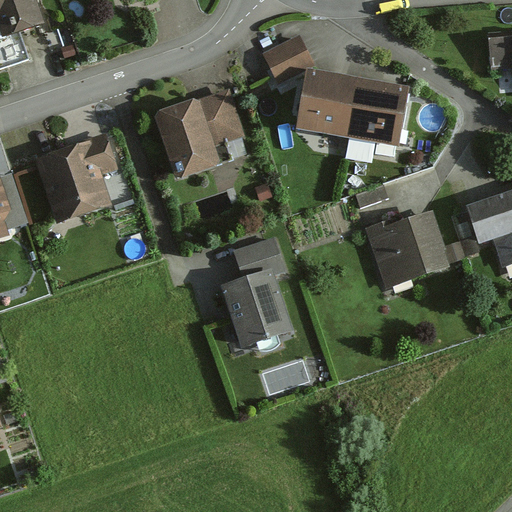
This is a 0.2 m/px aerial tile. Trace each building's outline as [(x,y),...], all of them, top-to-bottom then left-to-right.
[(0,0),(0,23),(5,38),(41,26),(32,0),(0,0)] [(304,39),(269,57),(281,81),(316,63),(304,39)] [(511,46),(492,48),(494,68),(511,66),(511,46)] [(359,87),(312,79),(304,129),(350,137),(359,87)] [(405,95),(359,87),(350,137),(396,145),(405,95)] [(228,98),(159,120),(177,177),(218,164),(212,146),(240,137),(228,98)] [(104,143),(39,166),(60,223),(109,206),(97,171),(112,166),(104,143)] [(0,192),(0,236),(14,232),(0,192)] [(511,198),(472,212),(483,242),(497,238),(508,267),(511,265),(511,198)] [(388,228),(371,234),(388,286),(445,267),(429,221),(390,234),(388,228)] [(250,284),(226,292),(245,348),(290,333),(271,277),(282,274),(272,246),(240,256),(250,284)]
